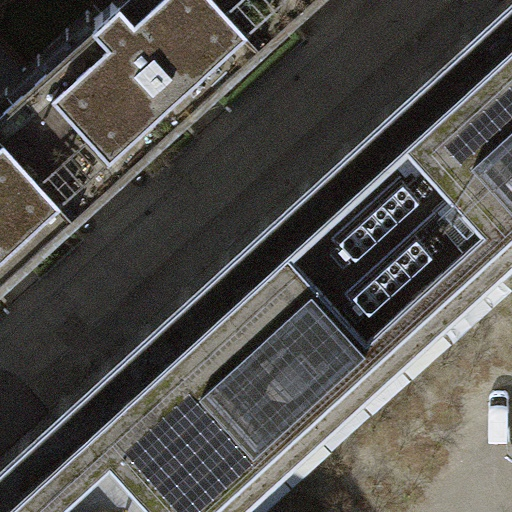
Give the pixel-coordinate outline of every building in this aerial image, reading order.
[(115,0),(18,89),(13,92),(100,187),(104,184),(192,104),(287,18),(270,0),(115,0)] [(511,0),(501,0),(255,223),(276,246),(373,352),(388,370),(511,257),(511,252),(499,238),(479,216),(511,186),(511,0)] [(270,0),(287,18),(306,0),(270,0)] [(13,92),(0,104),(0,278),(4,275),(100,187),(13,92)] [(511,186),(479,216),(499,238),(511,252),(511,186)] [(236,240),(116,349),(133,375),(214,497),(224,511),(231,511),(388,370),(373,352),(276,246),(255,223),(236,240)] [(133,375),(116,349),(97,367),(11,449),(0,458),(0,511),(224,511),(214,497),(134,376),(133,375)]
